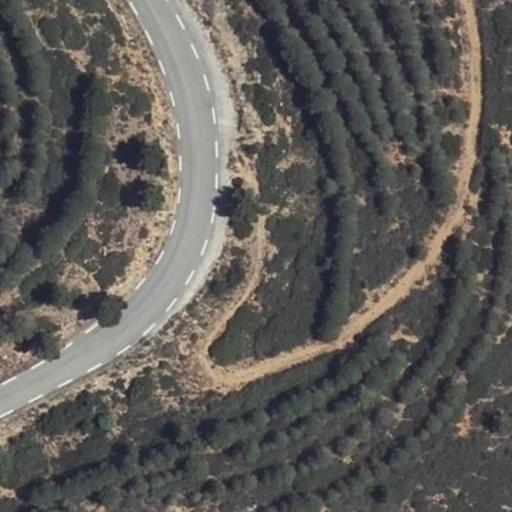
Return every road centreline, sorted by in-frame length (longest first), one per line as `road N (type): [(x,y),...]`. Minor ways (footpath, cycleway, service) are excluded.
road 1 (track): [(200,152),(243,171),(259,217),(255,278),(214,326),(205,354),(216,372),(235,378),(367,314),(448,225),(468,146),(474,66),(459,0)]
road 2 (tertiary): [(152,0),(178,46),(196,105),(200,181),(189,238),(138,314),(0,399)]
